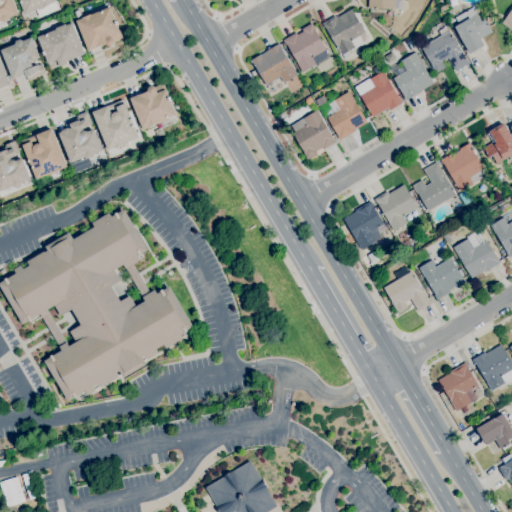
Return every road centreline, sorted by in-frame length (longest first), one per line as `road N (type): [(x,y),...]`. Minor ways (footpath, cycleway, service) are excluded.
road 1 (secondary): [(397,365),(182,0)]
road 2 (secondary): [(151,0),(310,270)]
road 3 (residential): [(300,202),(507,85)]
road 4 (residential): [(0,115),(177,43)]
road 5 (secondary): [(374,378),(452,511)]
road 6 (residential): [(397,365),(511,296)]
road 7 (secondary): [(310,270),(374,378)]
